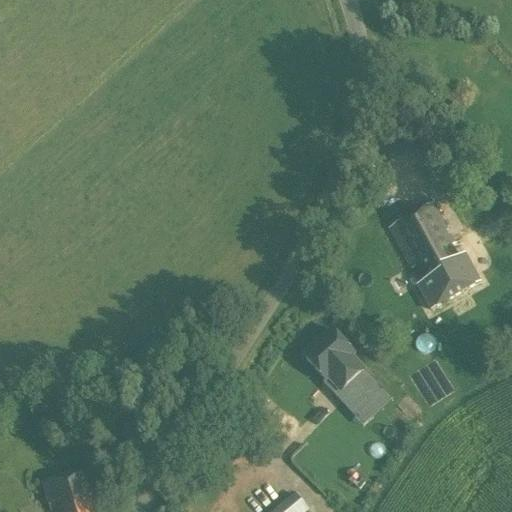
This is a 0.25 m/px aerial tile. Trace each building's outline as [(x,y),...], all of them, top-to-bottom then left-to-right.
[(455,99),(450,103),(457,111),(462,107),(455,99)] [(461,257),(432,205),(389,230),(419,286),(417,287),(431,311),(481,283),(465,255),(461,257)] [(375,398),(355,377),(345,366),(355,356),(331,329),(302,356),(325,382),(323,384),(334,396),(336,394),(356,416),(375,398)] [(52,511),(99,511),(94,496),(98,495),(90,470),(44,486),(51,505),(52,511)] [(307,511),(309,511),(294,494),(272,511),(307,511)]
